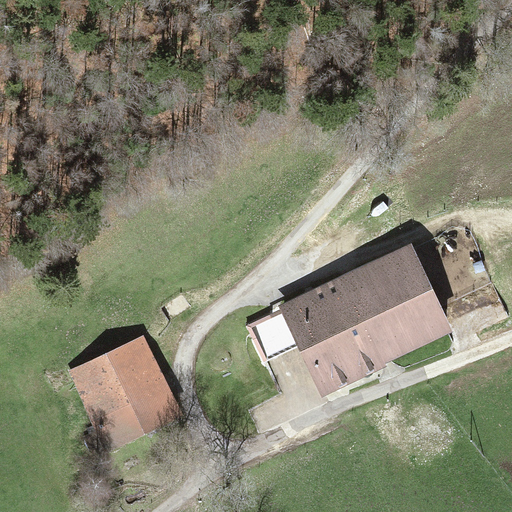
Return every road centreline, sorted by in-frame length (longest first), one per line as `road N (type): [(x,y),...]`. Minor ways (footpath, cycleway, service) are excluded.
road 1 (unclassified): [(222,465),(183,388),(182,366),(198,328),(271,262),(511,6)]
road 2 (track): [(511,338),(222,465),(159,511)]
